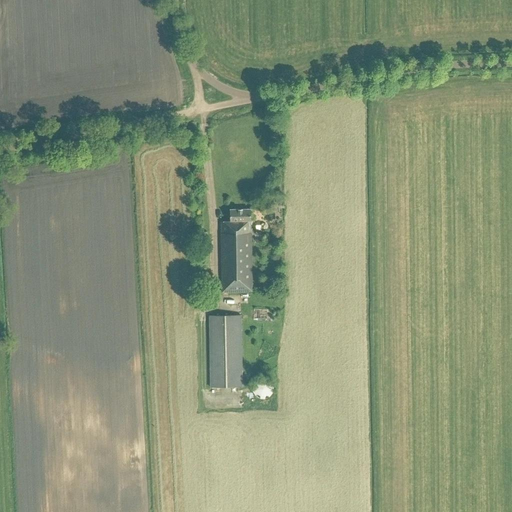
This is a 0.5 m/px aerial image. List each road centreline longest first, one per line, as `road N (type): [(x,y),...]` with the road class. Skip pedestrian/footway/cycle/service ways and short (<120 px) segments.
road 1 (unclassified): [(511,63),(426,67),(259,97)]
road 2 (track): [(0,149),(197,110)]
